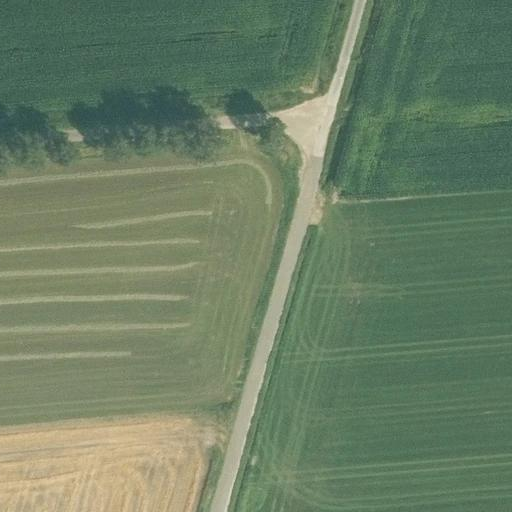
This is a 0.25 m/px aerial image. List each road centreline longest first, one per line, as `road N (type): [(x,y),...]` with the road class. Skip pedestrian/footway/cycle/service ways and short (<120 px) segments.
road 1 (unclassified): [(324,103),(212,511)]
road 2 (unclassified): [(0,134),(324,103)]
